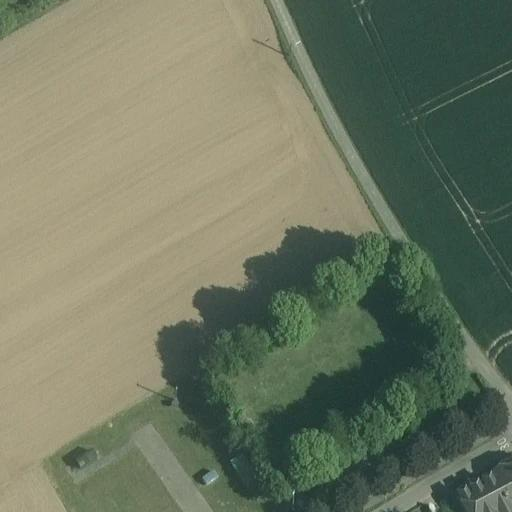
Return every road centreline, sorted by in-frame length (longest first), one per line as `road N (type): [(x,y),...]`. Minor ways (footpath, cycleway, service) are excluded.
road 1 (unclassified): [(511,399),(429,283),(324,107),(277,0)]
road 2 (residential): [(392,511),(511,438)]
